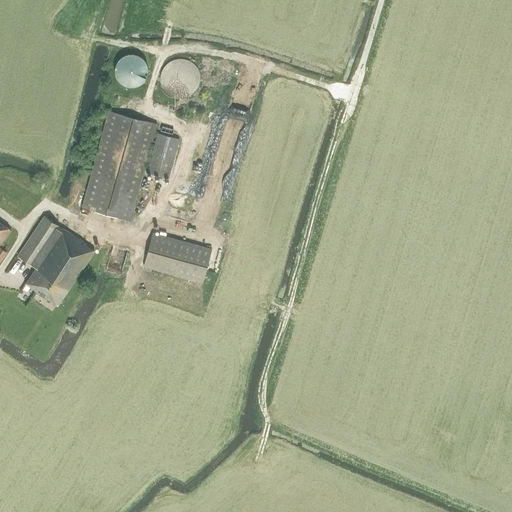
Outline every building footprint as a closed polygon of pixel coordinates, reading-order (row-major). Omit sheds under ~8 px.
[(134,87),(138,86),(143,83),(146,79),(148,75),(148,70),(147,65),(145,60),(141,57),(137,54),(132,54),(127,54),(122,56),(119,60),(116,64),(115,69),(115,74),(117,78),(120,82),(124,85),(129,87),(134,87)] [(180,99),(183,99),(186,98),(189,97),(192,95),(194,93),(196,91),(198,88),(199,85),(200,82),(200,79),(200,76),(199,73),(198,70),(196,67),(194,65),(192,63),(189,61),(186,60),(183,59),(180,59),(177,59),(174,60),(171,61),(168,63),(166,65),(164,67),(162,70),(161,73),(160,76),(160,79),(160,82),(161,85),(162,88),(164,91),(166,93),(168,95),(171,97),(174,98),(177,99),(180,99)] [(237,126),(245,126),(246,108),(230,107),(229,132),(237,132),(237,126)] [(151,157),(148,156),(156,124),(108,111),(82,207),(130,220),(146,163),(149,164),(147,172),(168,179),(179,140),(158,134),(151,157)] [(58,306),(94,250),(86,245),(86,244),(44,216),(18,256),(36,268),(26,284),(58,306)] [(0,247),(0,245),(11,230),(1,223),(3,221),(0,218),(0,262),(7,253),(0,247)] [(202,283),(212,249),(153,233),(143,267),(202,283)] [(126,252),(115,251),(113,271),(124,272),(126,252)]
